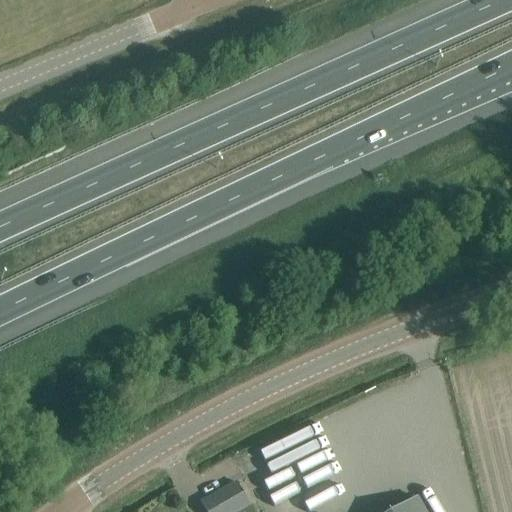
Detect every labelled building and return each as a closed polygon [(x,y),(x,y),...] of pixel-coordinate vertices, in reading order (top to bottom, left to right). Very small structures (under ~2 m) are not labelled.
[(389,415),(437,394),(426,369),(354,401),(364,424),(388,413),(389,415)] [(267,466),(295,458),(289,437),(261,445),(267,466)] [(322,495),(314,474),(279,488),(287,509),(322,495)] [(200,503),(205,511),(239,511),(249,506),(236,483),(200,503)] [(424,511),(417,498),(392,511),(424,511)]
